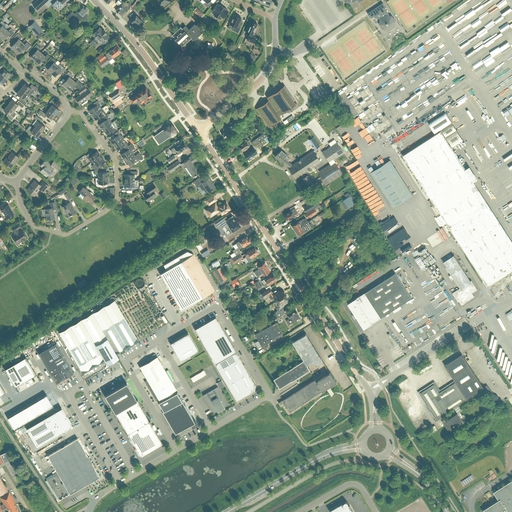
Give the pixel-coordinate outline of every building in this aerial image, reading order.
[(37,10),(44,3),(41,0),(37,0),(32,5),(37,10)] [(60,1),(55,5),(59,10),(64,5),(69,0),(59,0),(60,1)] [(128,3),(127,3),(125,0),(121,4),(116,10),(118,13),(119,13),(122,16),(128,10),(127,10),(130,8),(129,7),(131,5),(128,3)] [(133,10),(141,1),(139,0),(136,0),(134,2),(134,3),(130,7),(133,10)] [(383,3),(367,13),(370,18),(374,15),(375,17),(381,18),(380,24),(383,29),(389,30),(394,27),(395,21),(391,16),(388,15),(389,14),(385,8),(386,7),(383,3)] [(225,10),(226,9),(220,4),(219,6),(216,4),(212,11),(215,12),(213,14),(220,19),(221,16),(224,18),(228,11),(225,10)] [(85,13),(88,10),(88,9),(86,7),(85,7),(84,6),(84,7),(82,5),(77,10),(77,11),(74,14),(72,11),(65,17),(69,21),(74,16),(76,18),(76,17),(79,20),(81,20),(82,20),(84,19),(85,19),(86,18),(86,17),(87,16),(87,15),(85,13)] [(129,20),(134,24),(139,19),(135,14),(129,20)] [(234,14),(229,24),(234,26),(232,30),(238,33),(240,27),(237,25),(241,17),(239,17),(239,16),(237,15),(236,16),(234,14)] [(205,16),(203,19),(210,26),(213,22),(205,16)] [(345,23),(347,26),(356,21),(354,18),(345,23)] [(144,23),(139,19),(134,24),(138,29),(144,23)] [(0,34),(5,28),(8,25),(6,23),(5,24),(1,20),(0,21),(0,34)] [(250,21),(245,32),(249,33),(247,40),(253,43),(255,38),(251,36),(251,34),(252,34),(253,31),(254,31),(255,28),(255,27),(257,24),(256,23),(256,22),(253,21),(252,22),(250,21)] [(28,26),(37,35),(41,31),(33,22),(28,26)] [(182,46),(183,45),(183,46),(188,42),(187,41),(190,38),(193,41),(202,32),(198,28),(201,26),(198,23),(196,26),(194,24),(189,30),(185,26),(182,29),(180,27),(172,35),(182,46)] [(91,40),(92,40),(93,42),(104,31),(103,29),(103,30),(99,27),(93,33),(96,35),(96,36),(97,37),(95,39),(94,38),(91,40)] [(0,34),(0,36),(3,39),(7,35),(9,37),(14,32),(10,28),(8,31),(5,28),(0,34)] [(100,40),(103,42),(109,36),(106,33),(104,31),(93,42),(92,40),(90,42),(94,46),(100,40)] [(10,46),(14,50),(22,42),(19,40),(21,37),(17,34),(13,39),(15,41),(10,46)] [(18,54),(19,52),(23,48),(25,50),(30,45),(26,42),(24,44),(22,42),(14,50),(18,54)] [(29,57),(33,60),(41,52),(38,50),(40,48),(36,44),(32,50),(34,52),(29,57)] [(102,53),(97,57),(99,60),(100,61),(99,62),(102,67),(109,61),(108,60),(110,59),(113,57),(121,51),(116,45),(109,51),(109,52),(105,54),(107,56),(105,57),(104,56),(102,53)] [(37,64),(38,63),(42,59),(44,61),(49,56),(45,52),(43,55),(41,52),(33,60),(37,64)] [(57,60),(55,63),(54,63),(56,61),(52,57),(48,63),(50,65),(46,69),(50,73),(57,65),(57,66),(60,63),(57,60)] [(59,68),(57,66),(57,65),(50,73),(55,76),(58,72),(60,74),(65,69),(61,65),(59,68)] [(1,66),(0,66),(0,70),(1,71),(0,72),(0,73),(6,78),(10,73),(5,70),(1,66)] [(61,84),(65,88),(73,80),(70,77),(72,75),(68,71),(63,77),(66,79),(61,84)] [(69,92),(70,90),(74,86),(76,89),(81,83),(77,80),(75,82),(73,80),(65,88),(69,92)] [(24,83),(20,88),(30,95),(33,90),(35,91),(37,89),(31,84),(29,87),(24,83)] [(268,100),(256,108),(269,126),(281,118),(279,115),(295,104),(283,85),(266,97),(268,100)] [(88,101),(86,98),(91,94),(88,89),(87,90),(84,86),(77,91),(80,94),(75,98),(79,103),(80,102),(82,105),(88,101)] [(134,95),(135,95),(130,99),(132,103),(137,99),(140,103),(144,100),(146,103),(150,101),(148,98),(151,95),(152,94),(150,91),(149,91),(148,90),(148,91),(145,87),(142,90),(142,89),(138,92),(134,95)] [(27,102),(26,100),(30,95),(20,88),(16,93),(21,97),(19,99),(25,104),(27,102)] [(123,96),(118,88),(108,95),(113,103),(123,96)] [(11,99),(8,105),(14,109),(18,104),(22,108),(24,105),(18,100),(16,103),(11,99)] [(52,104),(48,109),(55,114),(58,109),(54,106),(56,103),(51,100),(49,102),(52,104)] [(93,107),(88,110),(90,114),(91,113),(92,115),(101,108),(98,103),(99,103),(97,100),(91,104),(93,107)] [(15,114),(12,111),(14,109),(8,105),(4,110),(8,113),(6,115),(11,119),(15,114)] [(101,108),(92,115),(94,116),(93,117),(95,120),(100,116),(102,119),(106,115),(103,111),(101,108)] [(45,113),(41,110),(40,110),(38,112),(39,113),(44,118),(46,115),(51,119),(55,114),(48,109),(45,113)] [(445,113),(428,124),(434,133),(451,122),(445,113)] [(38,121),(34,126),(41,131),(45,127),(40,123),(42,120),(36,116),(36,115),(34,117),(35,118),(34,118),(38,121)] [(103,121),(98,125),(100,128),(101,127),(103,129),(110,124),(111,123),(112,123),(106,115),(102,119),(103,121)] [(106,134),(110,131),(112,133),(117,130),(116,128),(117,128),(113,122),(112,123),(111,123),(110,124),(103,129),(106,134)] [(166,127),(157,133),(162,140),(169,135),(169,136),(170,136),(177,131),(173,126),(173,125),(171,124),(169,124),(169,125),(166,127)] [(34,126),(33,128),(30,125),(27,128),(25,131),(31,135),(32,133),(37,136),(41,131),(34,126)] [(227,125),(219,130),(223,136),(226,134),(226,135),(230,133),(229,132),(231,131),(231,130),(234,128),(231,125),(228,127),(227,125)] [(115,137),(109,141),(111,144),(112,143),(114,145),(124,137),(122,135),(121,136),(118,131),(113,135),(115,137)] [(474,182),(441,131),(403,156),(487,286),(511,270),(511,250),(469,184),(474,182)] [(251,142),(253,145),(266,136),(264,133),(251,142)] [(121,147),(123,149),(128,146),(125,141),(123,138),(124,138),(124,137),(114,145),(117,150),(121,147)] [(140,139),(133,142),(136,148),(142,145),(140,139)] [(242,151),(248,147),(249,146),(248,144),(250,142),(248,140),(247,141),(246,140),(245,139),(241,142),(242,143),(238,146),(242,151)] [(174,147),(170,150),(171,152),(176,149),(178,152),(186,147),(182,141),(174,147)] [(19,157),(25,148),(26,149),(28,146),(23,142),(21,145),(23,147),(17,155),(12,152),(7,158),(6,157),(3,162),(10,167),(15,162),(15,163),(19,157)] [(288,167),(288,168),(295,178),(300,174),(305,171),(306,172),(313,166),(317,172),(325,184),(342,173),(332,160),(343,152),(337,142),(322,152),(330,164),(319,171),(315,165),(320,161),(313,151),(292,165),(288,167)] [(125,151),(121,154),(124,159),(133,153),(131,151),(134,148),(131,143),(128,146),(123,149),(125,151)] [(247,159),(248,159),(257,153),(253,148),(244,154),(247,159)] [(85,156),(89,160),(90,163),(92,162),(92,161),(99,156),(98,155),(99,154),(97,151),(92,154),(90,152),(85,156)] [(281,162),(288,167),(292,165),(287,161),(289,159),(286,156),(285,157),(278,151),(274,156),(281,162)] [(133,153),(124,159),(125,161),(124,162),(126,165),(132,161),(133,163),(142,157),(139,152),(134,156),(133,153)] [(197,176),(195,174),(198,172),(192,164),(197,161),(193,154),(186,159),(183,161),(193,176),(193,175),(195,177),(197,176)] [(167,160),(169,163),(176,159),(174,155),(167,160)] [(91,166),(94,170),(101,168),(99,164),(104,160),(102,157),(101,158),(99,156),(92,161),(92,162),(94,164),(91,166)] [(45,159),(40,166),(43,168),(41,171),(44,173),(45,173),(48,175),(52,169),(56,172),(60,166),(53,161),(51,164),(45,159)] [(167,168),(170,172),(181,164),(178,160),(167,168)] [(390,160),(370,172),(393,207),(413,195),(390,160)] [(98,174),(98,178),(106,178),(106,172),(101,172),(101,168),(94,170),(94,174),(98,174)] [(125,178),(125,180),(134,180),(134,175),(137,175),(137,171),(130,172),(130,175),(124,175),(124,178),(125,178)] [(307,174),(306,172),(305,171),(300,174),(302,178),(307,186),(312,182),(307,175),(307,174)] [(74,176),(70,182),(74,185),(78,179),(76,178),(74,176)] [(95,178),(95,185),(97,187),(101,187),(101,184),(108,184),(108,180),(106,180),(106,178),(98,178),(95,178)] [(197,187),(199,186),(202,190),(203,189),(205,192),(208,191),(214,186),(209,178),(202,182),(199,178),(193,182),(197,187)] [(137,188),(137,180),(134,180),(125,180),(125,183),(124,183),(124,186),(130,186),(130,189),(136,189),(137,188)] [(34,181),(27,189),(34,195),(39,188),(43,192),(48,186),(43,181),(40,185),(34,181)] [(143,195),(147,201),(156,195),(153,191),(156,189),(153,184),(146,188),(148,191),(143,195)] [(78,192),(83,195),(82,199),(86,202),(89,198),(91,200),(94,196),(82,187),(78,192)] [(68,192),(73,198),(76,195),(71,190),(68,192)] [(214,195),(205,200),(208,205),(217,200),(214,195)] [(316,199),(303,207),(307,213),(314,208),(317,206),(319,204),(316,199)] [(6,205),(5,202),(0,204),(0,208),(2,212),(3,211),(7,218),(14,214),(8,204),(6,205)] [(45,209),(42,210),(42,212),(43,212),(43,213),(44,214),(45,214),(46,214),(47,219),(54,217),(52,208),(55,208),(54,202),(50,203),(51,208),(45,209)] [(71,205),(69,202),(63,206),(66,212),(68,216),(74,211),(71,205)] [(220,206),(218,207),(215,202),(205,209),(210,217),(219,211),(221,214),(229,209),(226,203),(220,206)] [(284,215),(287,220),(297,212),(294,208),(284,215)] [(307,213),(304,214),(307,219),(316,213),(314,208),(307,213)] [(225,221),(224,218),(215,223),(217,226),(219,225),(221,228),(224,226),(227,230),(228,229),(230,232),(233,231),(234,231),(235,230),(235,229),(240,226),(240,225),(240,224),(239,223),(238,223),(236,220),(234,221),(231,217),(225,221)] [(292,226),(294,230),(306,223),(310,221),(309,220),(307,221),(305,218),(303,219),(303,218),(292,226)] [(306,223),(294,230),(297,235),(303,231),(304,232),(310,228),(308,225),(311,223),(310,221),(306,223)] [(12,237),(17,243),(21,240),(22,241),(25,240),(24,239),(26,237),(22,230),(18,232),(17,229),(21,226),(19,223),(11,228),(15,235),(12,237)] [(235,249),(233,251),(235,255),(239,252),(238,250),(243,247),(251,242),(250,241),(251,240),(250,239),(249,239),(248,238),(246,236),(239,241),(236,243),(233,245),(235,249)] [(250,249),(247,251),(247,252),(244,254),(246,256),(245,257),(248,262),(252,259),(251,257),(258,253),(258,252),(257,250),(256,250),(254,247),(250,250),(250,249)] [(419,247),(409,254),(413,260),(423,253),(419,247)] [(181,310),(215,290),(194,254),(190,256),(187,251),(164,265),(166,270),(160,273),(181,310)] [(230,258),(229,259),(233,265),(243,258),(239,252),(235,255),(230,258)] [(454,255),(443,262),(460,288),(452,293),(457,301),(458,300),(461,305),(474,296),(472,293),(477,289),(471,280),(470,281),(454,255)] [(259,269),(254,272),(257,277),(262,274),(263,276),(270,271),(270,270),(269,268),(268,268),(266,266),(267,265),(265,263),(264,263),(257,267),(259,269)] [(220,281),(226,278),(220,267),(214,270),(220,281)] [(395,273),(364,292),(348,303),(363,326),(365,325),(366,327),(411,298),(395,273)] [(269,276),(261,281),(263,284),(266,282),(268,285),(276,280),(273,275),(269,277),(269,276)] [(84,278),(77,283),(79,287),(87,282),(84,278)] [(135,282),(135,283),(135,284),(135,285),(136,286),(136,287),(137,287),(138,287),(138,288),(139,288),(140,288),(141,287),(142,287),(143,286),(143,285),(144,284),(144,283),(144,282),(143,281),(143,280),(142,280),(141,279),(140,279),(139,278),(138,279),(137,279),(136,280),(135,281),(135,282)] [(234,287),(234,286),(239,283),(236,278),(230,281),(232,284),(230,286),(231,289),(234,287)] [(269,287),(261,293),(264,297),(267,295),(268,296),(270,299),(272,298),(274,302),(285,295),(285,294),(284,292),(283,292),(283,291),(282,292),(280,290),(276,293),(275,292),(273,293),(270,288),(269,287)] [(282,309),(281,307),(284,305),(283,304),(287,301),(286,300),(288,299),(287,298),(288,297),(287,296),(286,296),(285,295),(274,302),(278,308),(277,309),(277,310),(274,312),(278,317),(285,312),(283,308),(282,309)] [(114,300),(59,332),(82,373),(105,360),(105,361),(116,355),(116,353),(138,340),(114,300)] [(289,318),(286,320),(289,325),(300,318),(297,314),(298,314),(295,310),(287,315),(289,318)] [(215,316),(195,328),(236,400),(254,390),(255,385),(215,316)] [(276,323),(271,326),(277,337),(283,334),(276,323)] [(271,326),(255,334),(261,346),(277,337),(271,326)] [(171,343),(181,360),(198,350),(188,333),(171,343)] [(310,370),(308,366),(315,361),(318,365),(323,361),(306,334),(293,342),(304,360),(275,379),(280,388),(292,380),(292,381),(310,370)] [(56,383),(73,373),(56,343),(38,353),(56,383)] [(31,346),(14,356),(30,382),(47,373),(31,346)] [(437,418),(454,407),(456,410),(459,408),(457,405),(484,388),(462,354),(445,365),(456,382),(439,393),(434,384),(421,392),(429,405),(427,406),(430,410),(432,409),(437,418)] [(157,356),(139,366),(142,371),(144,375),(147,379),(144,381),(155,400),(176,388),(157,356)] [(0,369),(0,402),(15,394),(0,369)] [(283,400),(279,403),(281,407),(286,404),(290,411),(322,390),(323,390),(336,381),(331,372),(317,381),(316,379),(283,400)] [(126,382),(104,395),(115,412),(114,413),(117,417),(127,434),(149,421),(139,404),(140,403),(137,399),(136,399),(126,382)] [(217,386),(203,395),(213,413),(217,411),(218,412),(225,408),(224,407),(228,405),(217,386)] [(39,387),(32,392),(45,413),(57,406),(50,394),(46,397),(39,387)] [(31,391),(27,394),(40,416),(45,413),(31,391)] [(164,411),(162,412),(175,434),(191,425),(192,427),(197,424),(194,420),(178,392),(166,399),(171,407),(164,411)] [(27,394),(22,397),(35,420),(40,417),(27,394)] [(22,397),(17,400),(30,422),(35,420),(22,397)] [(166,399),(159,403),(164,411),(171,407),(166,399)] [(17,400),(12,403),(25,425),(30,422),(17,400)] [(12,403),(7,406),(20,428),(25,425),(12,403)] [(7,406),(0,409),(13,432),(20,428),(7,406)] [(61,408),(26,428),(36,446),(71,425),(61,408)] [(450,419),(443,423),(449,431),(458,425),(457,423),(462,420),(457,413),(449,418),(450,419)] [(149,421),(127,434),(129,439),(130,438),(140,455),(161,443),(151,425),(152,425),(150,421),(149,421)] [(77,438),(47,455),(70,494),(100,476),(77,438)] [(8,450),(0,454),(0,463),(4,461),(12,475),(20,470),(8,450)] [(8,491),(0,478),(0,496),(0,497),(3,504),(2,504),(4,508),(5,507),(6,509),(7,508),(8,511),(19,511),(20,511),(13,500),(8,491)] [(511,511),(511,479),(494,492),(499,500),(482,510),(483,511),(511,511)] [(330,511),(330,510),(330,511),(353,511),(349,504),(342,503),(329,510),(330,511)]
